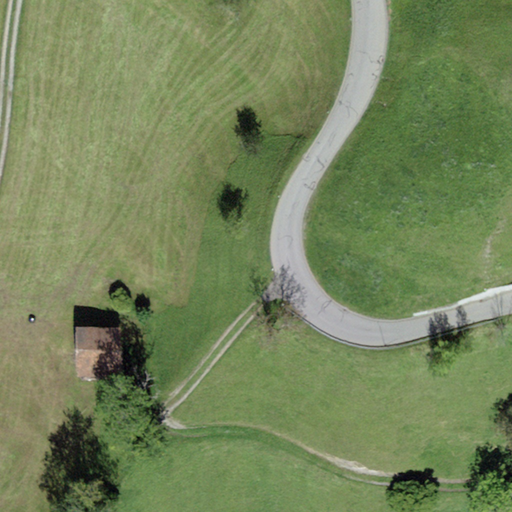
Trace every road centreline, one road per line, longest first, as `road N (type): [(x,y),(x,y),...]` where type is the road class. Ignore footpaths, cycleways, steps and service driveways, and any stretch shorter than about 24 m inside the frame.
road 1 (track): [(292,275),(238,309),(127,422),(139,434),(238,433),(365,483),(511,481)]
road 2 (unclassified): [(366,0),(368,44),(356,83),(287,218),(296,295),(326,318),(389,328),(511,301)]
road 3 (track): [(14,0),(0,134)]
